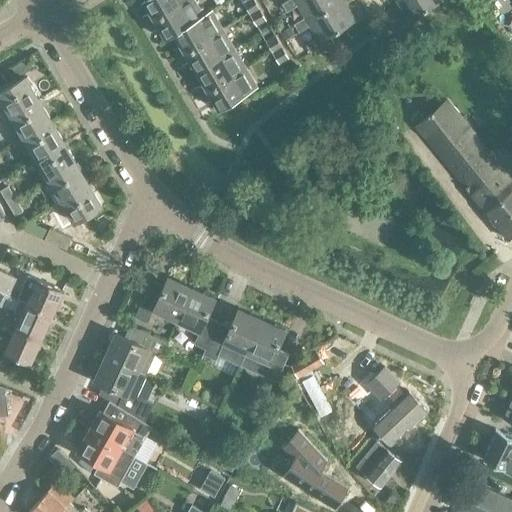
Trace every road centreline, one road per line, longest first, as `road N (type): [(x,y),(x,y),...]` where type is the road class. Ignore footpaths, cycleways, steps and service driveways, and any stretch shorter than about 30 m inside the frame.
road 1 (residential): [(462,350),(228,253),(152,195)]
road 2 (residential): [(0,497),(152,195)]
road 3 (residential): [(152,195),(39,15)]
road 4 (residential): [(414,511),(459,405),(462,350)]
